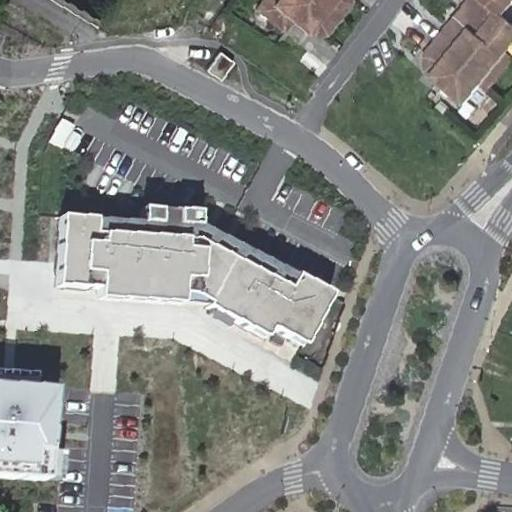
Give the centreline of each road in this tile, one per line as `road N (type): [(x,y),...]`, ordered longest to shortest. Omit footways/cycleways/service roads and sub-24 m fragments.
road 1 (residential): [(0,90),(33,139),(25,292),(43,337),(130,385),(158,420),(148,511)]
road 2 (residential): [(0,80),(135,58),(295,137)]
road 3 (tertiary): [(407,247),(339,420),(334,467)]
road 4 (tertiary): [(424,458),(481,292),(482,251)]
road 5 (residential): [(395,0),(295,137)]
road 6 (residential): [(295,137),(349,180),(407,247)]
